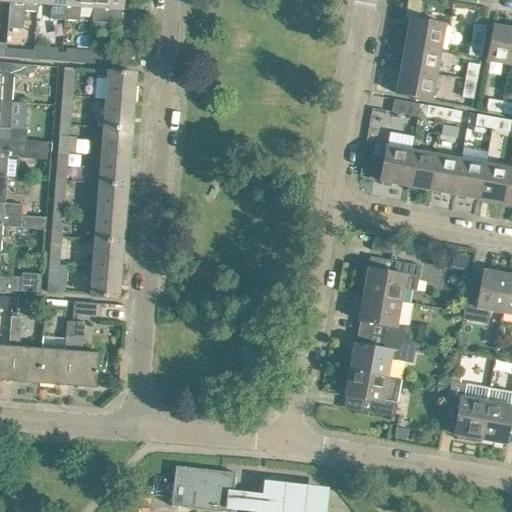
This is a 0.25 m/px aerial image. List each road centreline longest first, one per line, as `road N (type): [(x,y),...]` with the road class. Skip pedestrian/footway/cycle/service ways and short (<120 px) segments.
road 1 (residential): [(136,428),(167,0)]
road 2 (residential): [(287,441),(330,207)]
road 3 (residential): [(511,481),(287,441)]
road 4 (residential): [(330,207),(366,0)]
road 5 (residential): [(511,239),(330,207)]
road 6 (residential): [(287,441),(136,428)]
road 7 (residential): [(136,428),(0,418)]
